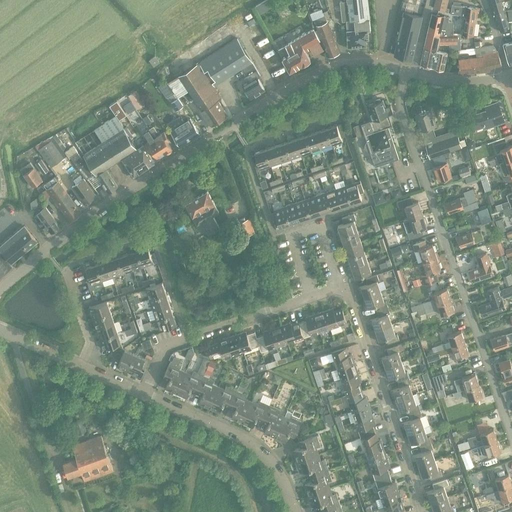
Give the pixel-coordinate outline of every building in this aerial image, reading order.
[(272,0),(265,0),(255,6),(260,14),(275,5),(272,0)] [(347,0),(348,1),(340,2),(342,21),(346,21),(347,25),(347,27),(348,25),(352,24),(352,20),(369,19),(370,19),(368,0),(347,0)] [(448,0),(435,0),(434,8),(446,11),(448,0)] [(511,0),(491,0),(495,14),(505,11),(501,0),(511,0),(511,3),(511,0)] [(452,5),(451,14),(464,16),(462,34),(474,36),(475,23),(474,23),(475,18),(478,18),(480,9),(452,5)] [(322,9),(311,13),(314,20),(317,26),(316,26),(322,39),(329,57),(340,53),(327,21),(327,22),(325,16),(322,9)] [(398,37),(394,55),(413,59),(417,42),(423,16),(404,11),(398,37)] [(500,31),(502,31),(503,33),(510,32),(510,24),(509,25),(505,11),(495,14),(500,31)] [(433,13),(428,33),(440,36),(440,35),(451,35),(451,24),(443,22),(444,16),(433,13)] [(348,25),(347,27),(347,31),(348,47),(350,47),(350,48),(351,49),(354,48),(355,47),(355,46),(366,45),(366,39),(369,39),(368,29),(370,29),(369,19),(352,20),(352,24),(348,25)] [(313,30),(278,49),(290,71),(302,64),(303,64),(304,66),(305,66),(306,66),(306,65),(308,65),(309,64),(310,63),(310,62),(311,62),(310,60),(311,59),(306,51),(309,50),(307,47),(320,41),(313,30)] [(428,33),(425,47),(430,48),(432,43),(438,44),(449,44),(453,44),(457,44),(457,35),(451,35),(440,35),(440,36),(428,33)] [(511,42),(504,45),(503,45),(510,64),(510,65),(511,64),(511,42)] [(425,47),(421,65),(432,68),(438,44),(432,43),(430,48),(425,47)] [(458,59),(460,75),(485,72),(501,68),(500,68),(500,66),(502,65),(498,51),(494,45),(480,47),(475,48),(477,58),(458,59)] [(433,68),(443,71),(447,53),(437,51),(433,68)] [(212,54),(199,63),(214,86),(226,78),(227,77),(212,54)] [(150,60),(154,65),(159,62),(155,56),(150,60)] [(178,98),(189,91),(212,126),(228,116),(218,100),(221,98),(214,86),(199,63),(195,65),(192,60),(182,66),(179,75),(168,83),(178,98)] [(252,62),(241,69),(246,76),(245,77),(248,83),(243,86),(251,98),(265,90),(258,78),(260,76),(252,62)] [(137,91),(129,96),(137,109),(145,104),(137,91)] [(178,98),(172,103),(177,110),(183,106),(178,98)] [(368,106),(373,120),(377,119),(388,115),(389,115),(393,114),(391,105),(385,107),(382,101),(384,100),(380,101),(380,98),(375,100),(376,102),(366,106),(368,106)] [(116,116),(124,110),(118,102),(110,107),(116,116)] [(136,109),(132,102),(123,107),(128,114),(136,109)] [(471,116),(473,122),(471,123),(473,129),(475,129),(484,126),(485,129),(504,122),(498,103),(484,108),(486,111),(471,116)] [(416,115),(416,116),(421,131),(424,130),(424,133),(422,134),(427,147),(431,158),(462,147),(456,131),(436,138),(435,138),(431,128),(436,126),(431,111),(416,116),(416,115)] [(388,115),(377,119),(381,129),(388,127),(392,125),(391,123),(390,123),(391,118),(389,117),(389,115),(388,115)] [(127,133),(124,128),(116,116),(75,142),(84,155),(83,155),(97,175),(106,169),(123,158),(137,149),(130,137),(132,135),(129,132),(127,133)] [(147,116),(143,118),(147,125),(152,122),(147,116)] [(179,145),(199,133),(190,119),(171,131),(179,145)] [(373,120),(361,124),(367,142),(363,149),(371,152),(375,166),(399,158),(394,144),(393,141),(395,140),(394,136),(392,137),(388,127),(381,129),(377,119),(373,120)] [(337,125),(327,129),(332,145),(343,142),(337,125)] [(354,126),(357,138),(362,136),(359,125),(354,126)] [(153,126),(149,129),(165,154),(172,149),(168,142),(170,141),(164,132),(160,134),(158,130),(157,131),(153,126)] [(165,154),(149,129),(144,132),(150,141),(145,144),(151,153),(153,151),(158,159),(165,154)] [(327,129),(316,132),(322,149),(332,145),(327,129)] [(316,132),(306,136),(312,152),(322,149),(316,132)] [(56,134),(54,136),(63,150),(66,148),(56,134)] [(306,136),(296,139),(302,156),(312,152),(306,136)] [(36,145),(39,149),(52,140),(50,138),(36,145)] [(296,139),(286,143),(291,159),(302,156),(296,139)] [(52,140),(39,149),(51,167),(64,158),(52,140)] [(500,150),(504,162),(511,159),(511,145),(508,147),(506,141),(494,145),(496,151),(500,150)] [(286,143),(275,146),(281,163),(291,159),(286,143)] [(123,158),(134,176),(155,162),(143,145),(137,149),(123,158)] [(71,157),(87,179),(94,174),(73,146),(65,152),(69,158),(71,157)] [(275,146),(265,150),(271,166),(281,163),(275,146)] [(271,166),(265,150),(255,153),(260,170),(271,166)] [(499,164),(497,158),(489,161),(491,166),(499,164)] [(41,160),(36,164),(43,174),(48,170),(41,160)] [(438,182),(443,180),(444,183),(453,180),(447,162),(434,167),(438,182)] [(30,163),(21,170),(33,187),(43,180),(30,163)] [(468,166),(458,169),(461,177),(471,173),(468,166)] [(118,187),(106,169),(97,175),(108,193),(118,187)] [(475,174),(466,178),(468,183),(477,180),(475,174)] [(70,222),(82,213),(58,181),(55,176),(44,184),(47,189),(70,222)] [(88,202),(96,196),(84,179),(72,187),(84,204),(86,203),(87,204),(88,202)] [(490,180),(482,183),(485,191),(492,188),(490,180)] [(356,182),(346,186),(352,203),(362,199),(360,193),(364,192),(360,181),(356,182)] [(346,186),(336,189),(341,206),(352,203),(346,186)] [(336,189),(325,193),(331,210),(341,206),(336,189)] [(394,190),(392,194),(394,199),(402,196),(400,189),(397,190),(394,190)] [(446,203),(449,213),(463,209),(465,212),(479,207),(473,189),(463,192),(466,199),(461,201),(460,198),(446,203)] [(186,204),(193,217),(197,225),(202,222),(208,234),(219,228),(213,216),(219,213),(215,205),(207,191),(186,204)] [(235,193),(229,196),(233,203),(238,201),(235,193)] [(325,193),(315,196),(321,213),(331,210),(325,193)] [(315,196),(305,200),(311,216),(321,213),(315,196)] [(406,206),(410,219),(423,214),(418,202),(413,204),(411,198),(397,202),(399,208),(406,206)] [(305,200),(295,203),(300,220),(311,216),(305,200)] [(509,201),(495,206),(497,212),(503,210),(511,207),(511,206),(511,200),(509,202),(509,201)] [(295,203),(284,207),(290,223),(300,220),(295,203)] [(60,228),(45,206),(37,213),(46,226),(43,229),(47,234),(50,231),(52,234),(60,228)] [(290,223),(284,207),(274,210),(280,227),(290,223)] [(511,209),(511,207),(503,210),(506,216),(511,213),(511,209)] [(487,208),(478,211),(482,224),(491,221),(487,208)] [(337,233),(339,237),(357,231),(354,221),(356,220),(354,214),(342,218),(344,224),(338,226),(340,232),(337,233)] [(423,214),(410,219),(404,221),(410,239),(423,235),(421,229),(427,227),(423,214)] [(250,218),(236,223),(241,237),(255,232),(250,218)] [(502,219),(496,221),(500,233),(506,231),(502,219)] [(0,248),(12,263),(18,258),(37,242),(24,226),(0,246),(0,248)] [(458,235),(459,236),(457,237),(461,248),(475,243),(484,240),(480,229),(472,232),(461,236),(460,235),(458,235)] [(357,231),(339,237),(341,242),(343,241),(345,247),(361,241),(357,231)] [(499,240),(493,242),(496,251),(502,249),(499,240)] [(361,241),(345,247),(347,252),(344,253),(346,258),(364,252),(361,241)] [(419,249),(423,261),(437,257),(433,244),(427,246),(425,241),(413,244),(415,250),(419,249)] [(399,246),(391,249),(393,257),(401,254),(399,246)] [(148,247),(138,251),(143,267),(154,264),(148,247)] [(0,276),(12,266),(0,250),(0,276)] [(138,251),(128,254),(133,271),(143,267),(138,251)] [(364,252),(346,258),(348,262),(350,261),(352,267),(368,262),(364,252)] [(479,267),(477,268),(469,271),(472,282),(494,274),(487,253),(476,256),(479,267)] [(128,254),(117,257),(123,274),(133,271),(128,254)] [(117,257),(107,261),(113,278),(123,274),(117,257)] [(422,275),(425,284),(438,280),(435,271),(441,269),(437,257),(423,261),(427,274),(422,275)] [(107,261),(97,264),(103,281),(113,278),(107,261)] [(368,262),(352,267),(354,273),(351,274),(353,279),(371,272),(368,262)] [(103,281),(97,264),(86,268),(92,285),(103,281)] [(401,269),(396,270),(401,285),(403,292),(408,290),(401,269)] [(363,292),(365,298),(373,295),(372,293),(380,291),(377,282),(379,281),(377,275),(366,279),(368,284),(359,287),(360,292),(363,292)] [(420,279),(412,281),(414,287),(422,285),(420,279)] [(146,288),(149,299),(166,293),(162,283),(146,288)] [(480,305),(484,316),(506,309),(502,298),(503,298),(511,294),(511,286),(500,291),(500,290),(498,287),(488,290),(491,302),(480,305)] [(423,303),(425,308),(451,299),(447,288),(434,292),(436,299),(423,303)] [(373,295),(365,298),(367,303),(364,304),(366,309),(375,306),(377,311),(388,307),(386,301),(384,302),(380,291),(372,293),(373,295)] [(166,293),(149,299),(153,309),(169,304),(166,293)] [(434,310),(439,308),(442,315),(455,311),(451,299),(425,308),(426,313),(434,310)] [(89,308),(93,318),(111,312),(107,301),(89,308)] [(169,304),(153,309),(156,319),(173,314),(169,304)] [(374,324),(376,331),(384,328),(383,326),(391,323),(388,314),(390,314),(388,307),(377,311),(379,317),(370,320),(371,325),(374,324)] [(325,311),(331,328),(332,334),(342,331),(341,325),(347,323),(342,309),(334,311),(333,308),(325,311)] [(325,311),(314,315),(320,332),(331,328),(325,311)] [(111,312),(93,318),(96,328),(114,322),(111,312)] [(173,314),(156,319),(160,330),(176,324),(173,314)] [(307,321),(299,323),(304,337),(320,332),(314,315),(306,318),(307,321)] [(114,322),(96,328),(100,339),(118,332),(114,322)] [(290,323),(282,326),(288,343),(304,337),(299,323),(291,326),(290,323)] [(384,328),(376,331),(378,335),(375,336),(377,341),(386,338),(388,344),(399,340),(397,334),(395,334),(391,323),(383,326),(384,328)] [(282,326),(271,329),(277,346),(288,343),(282,326)] [(264,335),(257,337),(256,338),(259,346),(261,352),(277,346),(271,329),(263,332),(264,335)] [(437,346),(439,351),(446,348),(452,346),(465,342),(461,331),(448,335),(450,342),(437,346)] [(118,332),(100,339),(103,349),(110,347),(112,353),(113,358),(120,360),(117,367),(127,372),(135,354),(123,349),(118,332)] [(246,332),(238,334),(243,351),(259,346),(256,338),(257,337),(255,332),(247,334),(246,332)] [(506,335),(491,340),(495,350),(509,345),(511,344),(511,332),(506,335)] [(238,334),(227,338),(233,355),(243,351),(238,334)] [(233,355),(227,338),(219,341),(219,344),(206,348),(203,354),(211,358),(213,356),(222,352),(224,358),(233,355)] [(446,348),(439,351),(440,356),(448,353),(454,351),(456,358),(469,354),(465,342),(452,346),(446,348)] [(384,362),(386,368),(394,366),(393,364),(401,361),(398,352),(400,351),(398,345),(387,349),(389,355),(380,358),(381,363),(384,362)] [(332,352),(338,368),(355,363),(352,354),(349,355),(346,347),(332,352)] [(438,353),(426,357),(428,362),(440,358),(438,353)] [(135,354),(127,372),(138,376),(141,368),(147,370),(152,359),(146,357),(145,358),(135,354)] [(316,358),(310,360),(312,366),(318,364),(316,358)] [(503,374),(506,384),(511,382),(511,366),(510,359),(499,363),(503,374)] [(166,389),(176,393),(186,372),(180,370),(181,365),(171,361),(165,373),(163,378),(169,381),(166,389)] [(394,366),(386,368),(388,373),(385,374),(387,379),(396,376),(398,382),(409,378),(407,371),(405,372),(401,361),(393,364),(394,366)] [(355,363),(338,368),(341,379),(358,373),(355,363)] [(209,365),(205,373),(211,375),(214,368),(209,365)] [(186,372),(176,393),(187,398),(190,391),(196,393),(204,376),(194,371),(192,375),(186,372)] [(358,373),(341,379),(347,395),(361,390),(358,383),(361,382),(358,373)] [(445,373),(432,377),(439,398),(446,396),(442,383),(448,382),(445,373)] [(462,378),(466,389),(479,385),(475,373),(462,378)] [(275,375),(273,379),(274,383),(279,385),(282,378),(275,375)] [(204,376),(196,393),(202,396),(198,403),(209,408),(218,387),(212,384),(214,380),(204,376)] [(395,394),(397,401),(405,398),(404,396),(412,394),(409,385),(411,384),(409,378),(398,382),(400,387),(391,390),(393,395),(395,394)] [(479,385),(466,389),(470,400),(483,396),(479,385)] [(218,387),(209,408),(220,413),(223,405),(229,408),(237,390),(226,386),(224,390),(218,387)] [(237,390),(229,408),(235,410),(231,418),(242,423),(251,402),(245,399),(247,395),(237,390)] [(361,390),(347,395),(352,411),(369,405),(366,397),(363,398),(361,390)] [(405,398),(397,401),(399,406),(396,407),(398,411),(407,408),(409,414),(420,410),(418,404),(420,403),(417,393),(413,395),(412,394),(404,396),(405,398)] [(251,402),(242,423),(253,428),(256,420),(262,422),(270,405),(259,400),(257,404),(251,402)] [(270,405),(262,422),(268,425),(264,433),(275,437),(284,416),(278,414),(280,410),(270,405)] [(318,405),(316,411),(322,413),(325,408),(318,405)] [(369,405),(352,411),(356,422),(373,416),(369,405)] [(406,427),(408,434),(416,431),(416,429),(423,426),(424,427),(429,425),(426,415),(422,417),(420,410),(409,414),(411,420),(402,423),(404,428),(406,427)] [(284,416),(275,437),(286,442),(289,435),(295,437),(303,420),(292,415),(293,413),(287,411),(285,417),(284,416)] [(373,416),(356,422),(361,438),(375,433),(373,425),(376,424),(373,416)] [(73,422),(77,435),(87,432),(82,418),(73,422)] [(416,431),(408,434),(410,438),(407,439),(409,444),(418,441),(420,447),(431,443),(429,437),(427,437),(426,433),(432,431),(429,425),(424,427),(423,426),(416,429),(416,431)] [(481,433),(484,444),(497,440),(493,428),(481,433)] [(375,433),(361,438),(367,454),(384,448),(381,439),(378,440),(375,433)] [(101,435),(73,445),(77,458),(63,463),(68,477),(82,473),(85,481),(113,471),(101,435)] [(293,450),(297,461),(318,454),(316,448),(321,446),(317,435),(299,441),(301,448),(293,450)] [(497,440),(484,444),(488,455),(501,451),(497,440)] [(467,441),(457,444),(460,451),(469,448),(467,441)] [(417,460),(419,466),(427,464),(427,462),(435,459),(431,450),(433,449),(431,443),(420,447),(422,453),(413,456),(415,461),(417,460)] [(384,448),(367,454),(370,464),(387,459),(384,448)] [(318,454),(297,461),(300,472),(308,470),(310,476),(329,470),(325,459),(321,460),(318,454)] [(387,459),(370,464),(376,480),(390,475),(387,468),(390,467),(387,459)] [(427,464),(419,466),(421,471),(418,472),(420,477),(429,474),(431,479),(442,476),(440,469),(438,470),(435,459),(427,462),(427,464)] [(304,484),(308,496),(330,488),(328,482),(332,480),(329,470),(310,476),(312,482),(304,484)] [(496,478),(499,490),(511,485),(511,484),(508,474),(496,478)] [(390,475),(376,480),(381,496),(398,490),(395,482),(392,483),(390,475)] [(430,497),(432,503),(440,500),(439,499),(447,496),(444,487),(449,485),(446,479),(432,484),(434,489),(425,492),(427,497),(430,497)] [(511,485),(499,490),(503,501),(511,498),(511,485)] [(330,488),(308,496),(312,507),(320,504),(322,510),(340,504),(336,493),(332,494),(330,488)] [(398,490),(381,496),(385,507),(402,501),(398,490)] [(440,500),(432,503),(433,508),(431,509),(432,511),(437,511),(441,511),(454,511),(453,506),(451,507),(447,496),(439,499),(440,500)] [(402,501),(385,507),(386,511),(402,511),(404,510),(402,501)]
